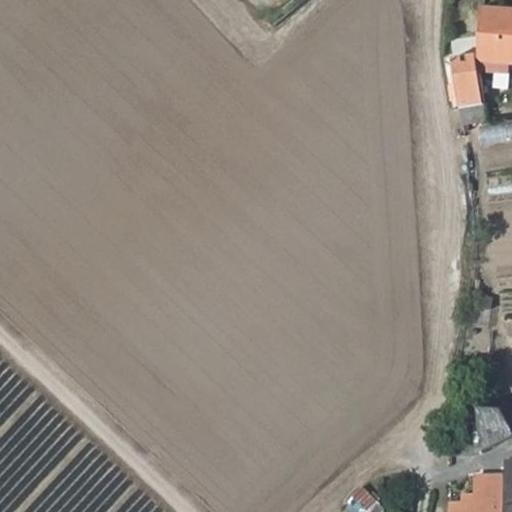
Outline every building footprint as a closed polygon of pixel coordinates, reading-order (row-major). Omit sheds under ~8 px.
[(511,13),(485,11),(481,64),(511,66),(511,13)] [(487,102),(483,75),(481,64),(479,53),(455,56),(455,58),(461,107),(487,102)] [(511,66),(481,64),(483,75),(511,77),(511,66)] [(464,112),(466,124),(481,122),(479,110),(464,112)] [(454,406),(455,421),(453,436),(468,437),(469,426),(476,426),(477,440),(482,440),(483,451),(511,438),(511,426),(502,409),(454,406)] [(488,504),(451,504),(450,511),(509,511),(506,488),(511,488),(511,459),(505,460),(505,473),(487,474),(488,504)]
